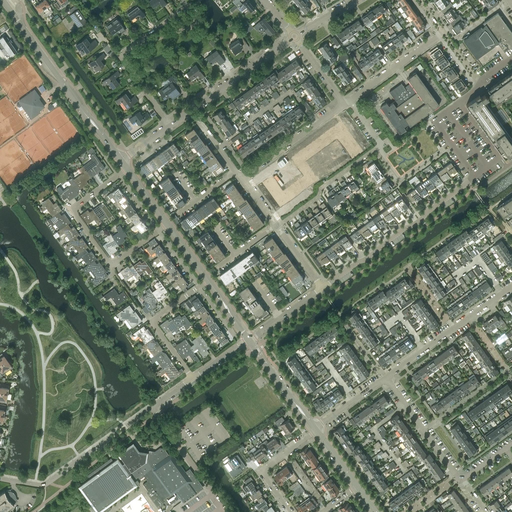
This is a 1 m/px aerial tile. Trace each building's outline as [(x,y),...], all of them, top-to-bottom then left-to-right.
[(246,7),(250,12),(255,8),(247,0),(238,8),(241,12),(246,7)] [(449,3),(446,0),(444,0),(436,6),(439,10),(440,9),(442,12),(452,5),(450,2),(449,3)] [(497,1),(496,0),(489,0),(484,4),(487,8),(486,8),(488,11),(498,4),(496,1),(497,1)] [(39,3),(44,10),(47,8),(42,1),(39,3)] [(408,1),(400,7),(403,12),(411,6),(408,1)] [(40,13),(44,10),(39,3),(35,6),(40,13)] [(311,8),(306,3),(300,8),(304,13),(311,8)] [(377,7),(381,14),(386,10),(382,3),(377,7)] [(138,15),(141,19),(145,16),(137,5),(126,13),(131,20),(138,15)] [(454,7),(452,5),(442,12),(444,14),(442,15),(445,19),(455,12),(453,8),(454,7)] [(411,6),(403,12),(407,17),(415,11),(411,6)] [(376,17),(381,14),(377,7),(371,11),(376,17)] [(69,15),(78,28),(79,29),(87,23),(78,10),(69,15)] [(376,17),(371,11),(366,14),(371,21),(376,17)] [(415,11),(407,17),(410,22),(412,20),(418,16),(415,11)] [(458,15),(455,12),(445,19),(448,23),(449,22),(451,24),(461,17),(459,14),(458,15)] [(462,39),(476,59),(494,46),(495,46),(494,44),(497,43),(497,42),(504,51),(511,45),(511,33),(510,30),(511,29),(509,27),(506,25),(504,23),(504,22),(497,13),(483,23),(485,25),(484,25),(482,28),(481,27),(480,27),(481,27),(466,38),(465,37),(462,39)] [(366,25),(371,21),(366,14),(361,18),(366,25)] [(418,16),(412,20),(416,25),(422,21),(418,16)] [(465,20),(464,19),(463,20),(461,17),(451,24),(453,27),(452,28),(456,34),(465,28),(464,25),(466,24),(466,22),(466,21),(466,20),(465,20)] [(106,26),(113,34),(119,30),(121,33),(125,30),(116,18),(106,26)] [(271,26),(267,21),(267,22),(264,18),(254,27),(257,30),(262,26),(266,30),(264,32),(268,37),(275,31),(270,26),(271,26)] [(358,20),(353,24),(357,30),(362,27),(358,20)] [(422,21),(416,25),(414,26),(418,31),(425,26),(422,21)] [(241,32),(244,36),(253,27),(250,24),(241,32)] [(352,34),(357,30),(353,24),(348,27),(352,34)] [(349,40),(354,36),(352,34),(348,27),(342,31),(347,38),(349,40)] [(347,38),(342,31),(337,35),(342,41),(347,38)] [(402,43),(407,39),(402,32),(397,36),(402,43)] [(394,33),(389,36),(392,39),(397,47),(402,43),(397,36),(394,33)] [(235,55),(242,50),(240,48),(247,44),(240,35),(237,38),(238,40),(229,46),(235,55)] [(10,40),(9,41),(7,38),(4,40),(2,36),(0,37),(0,51),(5,48),(10,56),(17,52),(11,43),(12,43),(10,40)] [(79,51),(83,49),(86,53),(98,45),(94,40),(90,44),(86,39),(75,46),(79,51)] [(392,50),(397,47),(392,39),(387,43),(392,50)] [(318,49),(322,54),(329,48),(326,43),(318,49)] [(392,50),(387,43),(381,47),(387,54),(392,50)] [(433,59),(434,58),(441,53),(442,52),(440,49),(439,50),(437,47),(430,52),(431,54),(430,54),(433,59)] [(322,54),(326,59),(333,53),(329,48),(322,54)] [(378,49),(373,53),(378,60),(384,56),(378,49)] [(220,66),(225,62),(217,51),(204,60),(207,64),(210,62),(212,65),(217,61),(220,66)] [(93,66),(97,72),(104,66),(101,61),(106,57),(103,53),(88,64),(91,67),(93,66)] [(333,53),(326,59),(330,64),(337,59),(333,53)] [(373,53),(368,56),(373,64),(378,60),(373,53)] [(434,60),(437,65),(446,58),(444,55),(443,56),(441,53),(434,58),(435,60),(434,60)] [(364,56),(362,58),(368,68),(373,64),(368,56),(365,58),(364,56)] [(368,68),(362,58),(359,60),(361,62),(358,64),(363,71),(368,68)] [(441,69),(443,70),(450,65),(448,62),(449,62),(446,58),(437,65),(441,69)] [(300,72),(298,69),(301,67),(296,60),(290,64),(296,71),(298,74),(300,72)] [(292,76),(291,75),(296,71),(290,64),(285,68),(292,77),(292,76)] [(333,69),(337,75),(345,69),(341,64),(333,69)] [(199,76),(201,79),(204,77),(196,65),(192,67),(193,69),(187,73),(192,81),(199,76)] [(452,68),(450,65),(443,70),(444,72),(443,72),(446,77),(455,70),(453,67),(452,68)] [(280,71),(287,80),(292,77),(285,68),(280,71)] [(337,75),(341,80),(350,73),(348,70),(346,71),(345,69),(337,75)] [(287,80),(280,71),(278,73),(276,70),(273,72),(279,80),(281,82),(284,79),(286,81),(287,80)] [(450,81),(451,82),(458,77),(456,74),(457,74),(455,70),(446,77),(449,81),(450,81)] [(511,70),(487,89),(488,91),(492,96),(501,109),(511,123),(511,70)] [(119,84),(115,78),(120,75),(117,71),(102,82),(104,86),(108,83),(113,89),(119,84)] [(278,85),(276,81),(279,80),(273,72),(268,76),(276,87),(278,85)] [(380,107),(399,134),(405,129),(403,126),(408,123),(409,125),(432,108),(433,109),(439,105),(416,73),(416,72),(409,77),(414,83),(405,89),(401,83),(389,92),(395,100),(388,105),(386,103),(380,107)] [(353,78),(350,73),(341,80),(345,85),(353,78)] [(167,79),(171,84),(165,88),(164,87),(159,92),(164,99),(170,95),(173,100),(180,94),(175,87),(178,85),(172,76),(167,79)] [(275,87),(276,87),(268,76),(263,80),(268,87),(272,84),(275,87)] [(451,85),(455,89),(464,82),(461,79),(460,80),(458,77),(451,82),(452,84),(451,85)] [(302,84),(305,89),(313,83),(309,79),(302,84)] [(263,80),(258,83),(263,91),(268,87),(263,80)] [(464,82),(455,89),(458,93),(459,93),(460,94),(467,89),(465,86),(466,86),(464,82)] [(258,94),(263,91),(258,83),(253,87),(258,94)] [(316,89),(313,83),(305,89),(309,94),(316,89)] [(253,98),(258,94),(253,87),(248,91),(253,98)] [(32,93),(22,101),(32,115),(44,107),(37,99),(40,97),(34,89),(31,92),(32,93)] [(309,94),(312,99),(320,94),(316,89),(309,94)] [(248,102),(253,98),(248,91),(243,94),(248,102)] [(127,109),(136,102),(138,101),(134,96),(129,100),(125,94),(115,101),(118,105),(122,102),(127,109)] [(243,94),(238,98),(243,106),(248,102),(243,94)] [(324,99),(320,94),(312,99),(316,104),(315,105),(318,109),(326,103),(323,100),(324,99)] [(466,105),(470,111),(482,127),(484,131),(500,152),(504,158),(505,158),(508,155),(510,157),(511,156),(511,155),(511,141),(498,122),(494,117),(483,102),(488,98),(487,96),(486,96),(485,95),(484,95),(481,98),(479,96),(479,95),(479,96),(474,99),(473,98),(469,102),(470,102),(466,105)] [(511,123),(501,109),(492,96),(489,98),(488,98),(483,102),(494,117),(498,122),(511,141),(511,123)] [(238,109),(243,106),(238,98),(233,102),(238,109)] [(293,110),(299,117),(304,113),(299,106),(293,110)] [(288,114),(294,121),(299,117),(293,110),(288,114)] [(224,116),(221,111),(213,116),(217,121),(224,116)] [(135,121),(136,122),(138,125),(150,117),(147,113),(142,116),(140,112),(129,119),(132,124),(135,121)] [(294,121),(288,114),(286,115),(284,112),(281,114),(283,117),(288,124),(294,121)] [(217,121),(221,126),(228,121),(226,118),(229,116),(227,114),(224,116),(217,121)] [(284,128),(288,125),(283,117),(278,121),(284,128)] [(221,126),(224,131),(232,126),(228,121),(221,126)] [(273,124),(278,132),(284,128),(278,121),(273,124)] [(305,176),(274,198),(280,206),(317,179),(304,161),(347,130),(341,122),(291,158),(305,176)] [(268,128),(273,135),(278,132),(273,124),(268,128)] [(232,126),(224,131),(228,136),(232,134),(234,136),(239,132),(237,130),(235,131),(232,126)] [(188,138),(196,132),(193,128),(185,134),(188,138)] [(263,132),(269,139),(273,135),(268,128),(263,132)] [(199,136),(196,132),(188,138),(191,143),(199,136)] [(258,135),(263,143),(269,139),(263,132),(258,135)] [(349,133),(339,140),(353,158),(362,151),(349,133)] [(258,146),(263,143),(258,135),(253,139),(258,146)] [(202,141),(199,136),(191,143),(194,147),(202,141)] [(253,150),(258,146),(253,139),(248,143),(253,150)] [(205,145),(205,144),(202,141),(194,147),(197,151),(198,150),(205,145)] [(173,142),(169,146),(175,154),(179,151),(173,142)] [(248,143),(243,146),(248,154),(253,150),(248,143)] [(198,150),(201,154),(209,148),(206,144),(205,144),(205,145),(198,150)] [(169,146),(165,148),(171,157),(175,154),(169,146)] [(243,157),(248,154),(243,146),(238,150),(243,157)] [(165,148),(161,151),(167,160),(171,157),(165,148)] [(212,152),(209,148),(201,154),(204,158),(212,152)] [(161,151),(157,154),(163,163),(167,160),(161,151)] [(215,156),(212,152),(204,158),(206,162),(215,156)] [(86,171),(91,177),(91,178),(105,168),(94,153),(90,156),(94,161),(87,166),(89,169),(86,171)] [(157,154),(153,157),(159,166),(163,163),(157,154)] [(218,160),(215,156),(206,162),(209,166),(218,160)] [(153,157),(149,160),(155,169),(159,166),(153,157)] [(380,167),(378,164),(376,165),(371,159),(362,165),(365,169),(367,167),(369,170),(367,172),(370,175),(372,174),(372,173),(378,169),(380,167)] [(149,160),(145,163),(151,171),(155,169),(149,160)] [(221,164),(218,160),(209,166),(212,170),(221,164)] [(451,174),(452,176),(458,172),(450,162),(443,168),(449,176),(451,174)] [(151,171),(145,163),(141,166),(147,175),(151,171)] [(224,168),(221,164),(212,170),(215,174),(224,168)] [(86,171),(84,168),(83,166),(79,169),(82,174),(74,180),(80,189),(88,183),(86,180),(89,178),(89,179),(91,177),(86,171)] [(450,178),(449,176),(443,168),(436,173),(442,181),(444,180),(445,181),(450,178)] [(382,170),(381,172),(378,169),(372,173),(372,174),(374,177),(372,178),(374,181),(374,182),(376,184),(385,178),(383,175),(385,174),(382,170)] [(443,183),(442,181),(436,173),(428,178),(434,187),(435,187),(437,185),(438,187),(443,183)] [(360,189),(354,182),(356,180),(352,175),(347,179),(350,183),(347,185),(351,192),(355,190),(356,192),(360,189)] [(160,183),(163,187),(171,181),(168,176),(160,183)] [(271,176),(263,182),(272,195),(280,189),(271,176)] [(80,189),(74,180),(73,178),(68,181),(71,185),(60,194),(64,199),(67,197),(69,201),(78,194),(76,191),(80,189)] [(387,181),(385,178),(376,184),(378,187),(381,186),(383,189),(380,190),(383,194),(393,186),(392,183),(390,185),(387,181)] [(436,188),(435,187),(434,187),(428,178),(421,184),(427,192),(429,190),(430,192),(436,188)] [(163,187),(166,191),(174,185),(171,181),(163,187)] [(340,190),(345,197),(345,196),(348,194),(350,196),(353,194),(351,192),(347,185),(344,181),(340,183),(343,188),(340,190)] [(227,193),(236,187),(233,183),(224,189),(227,193)] [(428,193),(427,192),(421,184),(414,189),(420,197),(422,196),(423,197),(428,193)] [(166,191),(169,195),(177,189),(174,185),(166,191)] [(345,197),(340,190),(337,186),(334,188),(337,192),(334,194),(334,195),(338,201),(339,201),(342,199),(343,201),(347,199),(345,196),(345,197)] [(230,197),(239,191),(236,187),(227,193),(230,197)] [(116,202),(124,196),(118,188),(108,195),(110,199),(112,198),(116,202)] [(169,195),(171,199),(180,193),(177,189),(169,195)] [(421,199),(420,197),(414,189),(407,194),(413,203),(415,201),(416,202),(421,199)] [(338,201),(334,195),(334,194),(331,190),(327,193),(330,197),(327,199),(332,206),(335,204),(337,206),(340,203),(339,201),(338,201)] [(242,195),(239,191),(230,197),(233,201),(242,195)] [(171,199),(174,203),(183,197),(180,193),(171,199)] [(242,195),(233,201),(236,205),(237,205),(245,199),(244,199),(242,195)] [(122,210),(130,204),(124,196),(116,202),(114,204),(116,207),(118,206),(122,210)] [(511,196),(496,208),(502,217),(511,210),(511,196)] [(186,201),(183,197),(174,203),(177,207),(186,201)] [(213,197),(209,200),(215,209),(219,205),(213,197)] [(62,210),(56,203),(53,205),(48,198),(41,203),(43,206),(40,208),(42,211),(46,209),(53,217),(59,212),(59,213),(62,210)] [(237,205),(240,209),(248,203),(245,198),(244,199),(245,199),(237,205)] [(402,210),(403,212),(408,208),(401,198),(394,203),(400,212),(402,210)] [(209,200),(205,203),(211,211),(215,209),(209,200)] [(205,203),(201,206),(207,214),(211,211),(205,203)] [(240,209),(243,213),(251,207),(248,203),(240,209)] [(327,216),(329,218),(332,216),(323,203),(320,205),(323,209),(320,211),(319,211),(324,218),(327,216)] [(401,213),(400,212),(394,203),(387,209),(393,217),(395,215),(396,217),(401,213)] [(128,218),(136,212),(130,204),(122,210),(120,212),(122,215),(124,214),(128,218)] [(106,214),(108,218),(112,215),(105,205),(101,208),(99,205),(92,210),(99,219),(106,214)] [(201,206),(196,209),(203,217),(207,214),(201,206)] [(366,211),(368,214),(376,209),(374,206),(366,211)] [(246,217),(254,211),(251,207),(243,213),(241,214),(244,218),(246,217)] [(324,218),(319,211),(320,211),(317,207),(313,210),(316,214),(313,216),(318,223),(321,221),(322,223),(326,220),(324,218)] [(196,209),(192,212),(198,220),(203,217),(196,209)] [(394,218),(393,217),(387,209),(379,214),(385,222),(387,221),(388,222),(394,218)] [(99,219),(92,210),(89,212),(88,210),(81,215),(88,225),(94,220),(97,224),(101,222),(99,219)] [(246,217),(249,221),(257,215),(254,211),(246,217)] [(64,214),(61,216),(59,213),(59,212),(53,217),(48,220),(51,224),(55,221),(61,229),(68,224),(68,225),(71,222),(64,214)] [(128,218),(125,220),(128,223),(132,221),(135,225),(142,220),(136,212),(128,218)] [(192,212),(188,215),(194,223),(198,220),(192,212)] [(318,223),(313,216),(310,212),(307,215),(310,219),(307,221),(306,221),(311,228),(312,227),(314,225),(316,227),(319,225),(318,223)] [(386,224),(385,222),(379,214),(372,219),(378,228),(378,227),(380,226),(381,228),(386,224)] [(188,215),(184,218),(190,226),(194,223),(188,215)] [(249,221),(252,225),(260,219),(257,215),(249,221)] [(304,217),(300,219),(303,223),(300,225),(300,226),(306,234),(313,230),(312,227),(311,228),(306,221),(307,221),(304,217)] [(180,221),(186,229),(190,226),(184,218),(180,221)] [(488,229),(487,229),(489,231),(494,227),(488,218),(483,222),(488,229)] [(263,223),(260,219),(252,225),(255,229),(263,223)] [(379,229),(378,227),(378,228),(372,219),(365,225),(371,233),(373,231),(374,233),(379,229)] [(137,229),(141,234),(148,229),(142,220),(135,225),(131,228),(134,231),(137,229)] [(297,228),(293,230),(300,239),(306,234),(300,226),(300,225),(297,221),(294,224),(297,228)] [(483,222),(478,225),(483,232),(482,232),(484,235),(487,232),(485,230),(487,229),(488,229),(483,222)] [(74,227),(71,229),(68,225),(68,224),(61,229),(57,232),(60,236),(64,233),(70,241),(76,237),(79,235),(74,227)] [(125,241),(123,238),(127,236),(119,225),(115,228),(118,232),(112,237),(118,246),(125,241)] [(372,234),(371,233),(365,225),(357,230),(363,238),(364,238),(366,237),(367,238),(372,234)] [(478,225),(473,229),(478,236),(477,236),(479,238),(484,235),(482,232),(483,232),(478,225)] [(473,229),(468,232),(467,232),(471,237),(472,239),(474,242),(477,240),(475,238),(477,236),(478,236),(473,229)] [(365,240),(364,238),(363,238),(357,230),(350,235),(356,244),(358,242),(359,243),(365,240)] [(468,232),(466,230),(461,234),(466,241),(467,243),(472,239),(471,237),(467,232),(468,232)] [(199,237),(202,241),(210,235),(207,231),(199,237)] [(118,246),(112,237),(110,234),(107,237),(109,241),(103,246),(110,255),(117,250),(115,248),(118,246)] [(456,237),(461,244),(461,245),(462,247),(465,245),(463,243),(466,241),(461,234),(456,237)] [(202,241),(205,245),(213,239),(210,235),(202,241)] [(346,248),(347,249),(352,245),(345,236),(338,241),(344,249),(346,248)] [(79,240),(76,237),(70,241),(66,244),(69,248),(73,245),(79,253),(85,249),(88,246),(82,238),(79,240)] [(263,243),(266,247),(275,241),(272,237),(263,243)] [(457,250),(462,247),(461,245),(461,244),(456,237),(451,241),(456,248),(457,250)] [(205,245),(208,249),(216,243),(213,239),(205,245)] [(497,250),(504,245),(501,240),(492,247),(494,250),(496,248),(497,250)] [(164,252),(158,244),(156,241),(150,246),(150,245),(145,248),(148,252),(151,255),(155,253),(158,257),(164,252)] [(266,247),(269,251),(278,245),(275,241),(266,247)] [(345,251),(344,249),(338,241),(331,246),(337,255),(337,254),(339,253),(340,254),(345,251)] [(452,254),(457,250),(456,248),(451,241),(446,245),(451,252),(452,254)] [(208,249),(211,253),(219,247),(216,243),(208,249)] [(269,251),(272,255),(281,249),(278,245),(269,251)] [(446,245),(441,248),(446,255),(447,258),(450,256),(448,253),(451,252),(446,245)] [(501,256),(508,250),(504,245),(497,250),(495,252),(497,255),(499,253),(501,255),(501,256)] [(338,256),(337,254),(337,255),(331,246),(323,251),(329,260),(331,258),(332,260),(338,256)] [(211,253),(214,257),(222,251),(219,247),(211,253)] [(435,252),(442,261),(447,258),(446,255),(441,248),(435,252)] [(88,253),(85,249),(79,253),(75,256),(78,260),(82,257),(88,265),(88,266),(94,261),(97,259),(91,251),(88,253)] [(275,260),(276,259),(284,253),(281,249),(272,255),(275,260)] [(505,260),(505,261),(511,255),(508,250),(501,256),(501,255),(497,258),(501,263),(502,262),(505,260)] [(214,257),(217,261),(225,255),(222,251),(214,257)] [(252,251),(248,254),(254,263),(258,260),(252,251)] [(330,261),(329,260),(323,251),(313,259),(319,267),(324,264),(325,265),(330,261)] [(164,252),(158,257),(154,260),(156,263),(160,261),(164,265),(170,260),(164,252)] [(276,259),(279,263),(288,257),(285,252),(284,253),(276,259)] [(254,263),(248,254),(244,257),(250,266),(254,263)] [(508,266),(511,262),(511,255),(505,261),(505,260),(502,262),(505,265),(507,263),(508,265),(508,266)] [(244,257),(240,260),(246,269),(250,266),(244,257)] [(279,263),(282,267),(291,261),(288,257),(279,263)] [(170,273),(176,268),(170,260),(164,265),(160,268),(162,272),(166,269),(170,273)] [(240,260),(236,263),(242,271),(246,269),(240,260)] [(100,262),(97,264),(94,261),(88,266),(88,265),(84,268),(86,272),(90,269),(97,278),(106,271),(100,262)] [(146,270),(148,274),(152,272),(145,261),(141,264),(139,261),(133,266),(133,267),(139,275),(146,270)] [(282,267),(285,271),(293,265),(291,261),(282,267)] [(417,267),(420,273),(427,268),(430,266),(428,263),(425,265),(424,262),(417,267)] [(238,274),(242,271),(236,263),(232,266),(238,274)] [(285,271),(288,275),(296,269),(293,265),(285,271)] [(137,279),(140,277),(139,275),(133,267),(130,269),(128,266),(120,272),(126,281),(134,275),(137,279)] [(234,277),(238,274),(232,266),(228,269),(234,277)] [(431,273),(433,271),(430,266),(427,268),(420,273),(424,278),(431,273)] [(473,269),(478,276),(482,273),(477,266),(473,269)] [(176,281),(182,276),(176,268),(170,273),(166,276),(168,279),(172,277),(176,281)] [(230,280),(234,277),(228,269),(223,272),(230,280)] [(288,275),(291,279),(299,273),(296,269),(288,275)] [(435,278),(437,276),(433,271),(431,273),(424,278),(428,283),(435,278)] [(225,283),(230,280),(223,272),(219,275),(225,283)] [(301,278),(302,277),(299,273),(291,279),(296,286),(297,287),(298,287),(299,287),(300,286),(301,285),(301,284),(300,283),(303,281),(301,278)] [(176,281),(172,284),(174,288),(178,285),(182,290),(188,285),(182,276),(176,281)] [(438,283),(440,281),(437,276),(435,278),(428,283),(431,288),(438,283)] [(404,278),(399,282),(404,289),(406,291),(413,286),(409,279),(406,281),(404,278)] [(481,285),(486,292),(491,288),(485,279),(482,281),(483,283),(481,285)] [(158,288),(152,293),(158,301),(158,302),(165,297),(163,294),(167,291),(159,281),(155,284),(158,288)] [(442,288),(444,286),(440,281),(438,283),(431,288),(435,293),(442,288)] [(404,289),(399,282),(394,286),(399,293),(401,295),(403,293),(402,291),(404,289)] [(476,289),(481,296),(486,292),(481,285),(480,283),(477,285),(478,287),(476,289)] [(247,286),(246,286),(239,292),(242,296),(250,290),(247,286)] [(401,295),(399,293),(394,286),(389,289),(394,296),(395,299),(401,295)] [(471,292),(476,299),(481,296),(476,289),(475,286),(472,288),(473,291),(471,292)] [(442,288),(435,293),(439,298),(448,291),(446,288),(444,290),(442,288)] [(111,297),(117,306),(128,298),(123,291),(119,295),(114,289),(104,296),(107,300),(111,297)] [(155,304),(158,301),(152,293),(149,289),(145,291),(147,294),(142,297),(145,301),(142,303),(149,312),(157,306),(155,304)] [(394,296),(389,289),(384,293),(387,298),(389,300),(390,302),(393,300),(392,298),(394,296)] [(253,294),(250,290),(242,296),(245,300),(253,294)] [(387,298),(384,293),(382,290),(377,294),(382,301),(384,303),(389,300),(387,298)] [(466,296),(471,303),(476,299),(471,292),(470,290),(467,292),(468,294),(466,296)] [(245,300),(248,304),(256,298),(253,294),(245,300)] [(382,301),(377,294),(372,298),(377,305),(379,307),(381,305),(380,303),(382,301)] [(461,300),(466,307),(471,303),(466,296),(465,294),(462,296),(463,298),(461,299),(461,300)] [(511,296),(503,303),(505,306),(507,305),(510,309),(510,310),(511,308),(511,296)] [(196,310),(203,305),(197,297),(187,305),(189,308),(193,306),(196,310)] [(456,303),(461,310),(466,307),(461,300),(461,299),(460,297),(457,299),(458,301),(456,303)] [(259,302),(256,298),(248,304),(250,308),(259,302)] [(379,307),(377,305),(372,298),(367,301),(374,311),(379,307)] [(417,309),(424,304),(420,299),(411,305),(414,310),(417,309)] [(451,307),(456,314),(461,310),(456,303),(455,301),(452,303),(453,305),(451,307)] [(262,306),(259,302),(250,308),(253,312),(262,306)] [(420,314),(427,309),(424,304),(417,309),(414,310),(418,315),(420,314)] [(196,310),(193,313),(195,316),(199,314),(202,318),(209,314),(203,305),(196,310)] [(451,318),(456,314),(451,307),(450,305),(447,307),(448,309),(446,310),(451,318)] [(270,315),(265,308),(263,308),(262,306),(253,312),(258,319),(262,316),(264,320),(270,315)] [(130,310),(128,307),(127,308),(126,307),(117,314),(122,321),(127,318),(133,327),(142,320),(135,312),(132,314),(130,310)] [(424,319),(431,314),(427,309),(420,314),(418,315),(422,320),(424,319)] [(348,317),(352,322),(359,317),(361,316),(359,313),(358,314),(356,311),(355,311),(354,310),(353,310),(352,311),(351,311),(351,312),(351,314),(351,315),(348,317)] [(202,318),(199,321),(201,325),(205,322),(208,327),(215,322),(209,314),(202,318)] [(427,324),(435,319),(431,314),(424,319),(422,320),(424,323),(426,322),(427,324)] [(185,324),(188,328),(192,325),(184,315),(181,318),(179,315),(172,320),(178,329),(185,324)] [(502,327),(505,324),(499,315),(496,316),(495,315),(490,318),(496,327),(500,324),(502,327)] [(363,322),(365,321),(361,316),(359,317),(352,322),(355,327),(363,322)] [(488,333),(496,327),(490,318),(485,322),(486,324),(483,325),(488,333)] [(438,324),(435,319),(427,324),(425,325),(427,328),(429,327),(431,329),(438,324)] [(180,330),(178,329),(172,320),(169,323),(167,320),(160,325),(166,333),(165,334),(170,340),(174,337),(171,333),(175,331),(176,333),(180,330)] [(214,335),(221,330),(215,322),(208,327),(205,329),(207,333),(211,330),(214,335)] [(355,327),(359,332),(366,327),(368,326),(366,323),(364,324),(363,322),(355,327)] [(334,336),(336,338),(343,333),(341,331),(339,332),(334,325),(329,329),(334,336)] [(135,339),(139,335),(145,344),(151,340),(154,337),(148,329),(146,330),(144,326),(132,335),(135,339)] [(359,332),(363,337),(370,332),(372,331),(370,328),(368,329),(366,327),(359,332)] [(332,337),(334,336),(329,329),(324,332),(329,339),(329,340),(331,342),(334,340),(332,337)] [(222,346),(229,340),(221,330),(214,335),(211,337),(213,341),(217,338),(222,346)] [(374,337),(376,336),(372,331),(370,332),(363,337),(366,342),(373,337),(374,337)] [(465,341),(473,336),(469,331),(462,336),(465,341)] [(324,332),(319,336),(324,343),(326,345),(329,343),(327,341),(329,340),(329,339),(324,332)] [(209,348),(205,342),(200,335),(197,337),(197,338),(192,341),(194,344),(191,347),(190,348),(193,352),(197,349),(203,357),(209,353),(206,350),(209,348)] [(319,336),(314,340),(319,347),(321,349),(323,347),(322,345),(324,343),(319,336)] [(403,341),(408,348),(413,345),(407,336),(402,339),(403,341)] [(469,346),(476,341),(473,336),(465,341),(469,346)] [(366,342),(370,347),(379,341),(377,338),(375,340),(374,337),(373,337),(366,342)] [(191,347),(185,339),(178,344),(181,349),(178,351),(183,359),(189,355),(192,359),(196,356),(193,352),(190,348),(191,347)] [(398,345),(403,352),(408,348),(403,341),(402,339),(399,341),(400,343),(398,345)] [(143,351),(148,348),(154,356),(161,351),(163,350),(159,345),(156,347),(152,342),(151,340),(145,344),(141,347),(143,351)] [(314,340),(309,343),(314,350),(316,353),(318,350),(317,348),(319,347),(314,340)] [(473,352),(480,346),(476,341),(469,346),(473,352)] [(314,350),(309,343),(304,347),(311,356),(313,354),(312,352),(314,350)] [(393,349),(398,356),(403,352),(398,345),(397,343),(394,345),(395,347),(393,349)] [(344,354),(351,349),(347,344),(338,350),(340,353),(342,351),(344,354)] [(447,349),(453,356),(458,352),(453,345),(447,349)] [(476,357),(483,351),(480,346),(473,352),(476,357)] [(388,352),(393,359),(398,356),(393,349),(392,347),(389,349),(390,351),(388,352)] [(511,357),(511,354),(508,348),(503,351),(509,360),(511,357)] [(355,354),(351,349),(344,354),(342,355),(344,358),(346,357),(347,359),(348,359),(355,354)] [(442,353),(448,360),(453,356),(447,349),(442,353)] [(383,356),(388,363),(393,359),(388,352),(387,350),(384,352),(385,354),(383,356)] [(156,360),(160,365),(162,368),(168,364),(172,362),(168,357),(165,353),(164,354),(161,351),(154,356),(149,359),(152,363),(156,360)] [(480,362),(487,356),(483,351),(476,357),(480,362)] [(437,356),(443,364),(448,360),(442,353),(437,356)] [(351,364),(358,359),(355,354),(348,359),(347,359),(345,360),(347,363),(348,362),(350,365),(351,364)] [(383,367),(388,363),(383,356),(382,354),(379,356),(380,358),(378,360),(383,367)] [(287,361),(291,366),(298,361),(298,362),(300,360),(298,357),(296,359),(294,356),(287,361)] [(432,360),(438,367),(443,364),(437,356),(432,360)] [(483,367),(491,361),(487,356),(480,362),(483,367)] [(351,364),(350,365),(349,365),(353,370),(355,369),(362,364),(358,359),(351,364)] [(7,360),(0,365),(0,372),(2,375),(12,368),(7,360)] [(427,363),(433,371),(438,367),(432,360),(427,363)] [(298,361),(291,366),(294,372),(301,366),(301,367),(303,365),(301,362),(299,364),(298,362),(298,361)] [(487,372),(494,366),(491,361),(483,367),(487,372)] [(422,367),(428,374),(433,371),(427,363),(422,367)] [(171,381),(180,374),(174,365),(171,368),(168,364),(162,368),(158,372),(161,375),(165,372),(171,381)] [(366,369),(362,364),(355,369),(353,370),(356,375),(358,374),(366,369)] [(301,366),(294,372),(298,377),(305,371),(305,372),(307,370),(303,365),(301,367),(301,366)] [(494,366),(487,372),(491,377),(498,372),(494,366)] [(417,371),(423,378),(428,374),(422,367),(417,371)] [(358,374),(356,375),(358,378),(358,379),(360,381),(361,381),(363,380),(363,379),(369,374),(366,369),(358,374)] [(305,371),(298,377),(301,382),(308,376),(309,377),(311,375),(307,370),(305,372),(305,371)] [(421,381),(420,380),(423,378),(417,371),(412,375),(413,376),(411,378),(417,386),(419,384),(421,381)] [(308,376),(301,382),(305,387),(312,382),(314,380),(311,375),(309,377),(308,376)] [(480,383),(477,379),(474,375),(469,379),(475,387),(480,383)] [(475,387),(469,379),(464,383),(469,390),(475,387)] [(312,382),(305,387),(309,392),(318,385),(316,382),(314,384),(312,382)] [(0,392),(7,394),(8,385),(0,383),(0,392)] [(469,390),(464,383),(459,386),(464,394),(469,390)] [(508,394),(511,391),(511,390),(507,384),(502,387),(508,394)] [(464,394),(459,386),(454,390),(459,397),(464,394)] [(332,392),(338,400),(343,396),(336,387),(331,390),(333,392),(332,392)] [(509,396),(508,394),(502,387),(498,390),(504,399),(509,396)] [(331,390),(326,394),(328,396),(327,396),(332,403),(338,400),(332,392),(333,392),(331,390)] [(459,397),(454,390),(449,394),(454,401),(459,397)] [(494,393),(500,402),(504,399),(498,390),(494,393)] [(496,405),(500,402),(494,393),(489,397),(496,405)] [(322,400),(327,407),(332,403),(327,396),(328,396),(326,394),(323,396),(325,398),(323,400),(322,400)] [(454,401),(449,394),(444,397),(449,405),(454,401)] [(378,399),(383,406),(388,403),(389,404),(391,402),(388,397),(386,398),(383,395),(378,399)] [(449,405),(444,397),(439,401),(444,408),(449,405)] [(491,408),(496,405),(489,397),(485,400),(491,408)] [(322,410),(327,407),(322,400),(323,400),(321,398),(313,404),(318,411),(321,409),(322,410)] [(373,403),(378,410),(383,406),(378,399),(373,403)] [(444,408),(439,401),(437,399),(435,400),(436,403),(434,405),(439,412),(444,408)] [(487,412),(491,408),(485,400),(481,403),(487,412)] [(368,406),(373,414),(378,410),(373,403),(368,406)] [(476,406),(482,415),(487,412),(481,403),(476,406)] [(363,410),(368,417),(373,414),(368,406),(363,410)] [(478,418),(482,415),(476,406),(472,409),(477,416),(477,417),(478,418)] [(473,420),(477,417),(477,416),(472,409),(467,413),(473,420)] [(358,414),(363,421),(368,417),(363,410),(358,414)] [(363,421),(358,414),(353,417),(358,425),(363,421)] [(394,425),(401,420),(397,415),(390,420),(394,425)] [(283,429),(291,423),(288,419),(285,421),(282,417),(275,422),(278,427),(280,425),(283,429)] [(501,422),(508,431),(511,427),(506,419),(501,422)] [(397,430),(404,425),(401,420),(394,425),(397,430)] [(462,427),(458,423),(457,424),(455,421),(451,424),(452,427),(450,429),(453,433),(462,427)] [(497,426),(498,427),(503,434),(508,431),(501,422),(497,426)] [(291,423),(283,429),(286,434),(284,435),(286,438),(291,434),(290,432),(294,428),(291,423)] [(337,436),(344,431),(342,428),(345,427),(343,424),(333,431),(337,436)] [(401,435),(408,430),(404,425),(397,430),(401,435)] [(453,433),(456,438),(465,431),(462,427),(453,433)] [(494,430),(499,437),(503,434),(498,427),(494,430)] [(494,441),(499,437),(494,430),(493,429),(488,432),(494,441)] [(404,440),(412,435),(408,430),(401,435),(404,440)] [(340,441),(348,436),(344,431),(337,436),(340,441)] [(456,438),(459,442),(468,436),(465,431),(456,438)] [(484,435),(490,444),(494,441),(488,432),(484,435)] [(269,440),(276,449),(281,445),(277,440),(279,438),(275,433),(273,435),(274,437),(269,440)] [(408,445),(415,440),(412,435),(404,440),(408,445)] [(344,446),(352,441),(348,436),(340,441),(344,446)] [(459,442),(463,447),(471,440),(468,436),(459,442)] [(276,449),(269,440),(265,443),(264,442),(261,444),(265,449),(268,447),(271,452),(276,449)] [(412,450),(419,445),(415,440),(408,445),(412,450)] [(463,447),(466,451),(474,445),(471,440),(463,447)] [(352,441),(344,446),(348,451),(355,446),(352,441)] [(116,456),(118,458),(129,473),(145,461),(146,453),(138,452),(133,444),(116,456)] [(265,449),(261,444),(259,445),(260,446),(256,450),(262,459),(267,455),(263,450),(265,449)] [(347,452),(350,455),(352,453),(354,455),(361,450),(358,445),(355,446),(348,451),(347,452)] [(415,455),(422,450),(419,445),(412,450),(415,455)] [(478,453),(476,450),(478,449),(474,445),(466,451),(469,455),(472,453),(473,456),(478,453)] [(147,451),(146,453),(145,461),(129,473),(131,476),(133,474),(134,475),(136,473),(140,478),(145,475),(149,480),(143,485),(149,492),(147,494),(158,508),(163,505),(161,502),(164,501),(166,504),(170,504),(179,497),(181,500),(184,501),(201,489),(201,485),(191,471),(187,471),(185,472),(173,455),(172,455),(169,455),(168,456),(164,449),(160,448),(155,452),(147,451)] [(313,455),(310,449),(309,450),(307,448),(299,453),(301,456),(302,455),(306,460),(313,455)] [(256,459),(258,462),(262,459),(256,450),(252,453),(250,450),(247,452),(245,454),(247,457),(249,455),(253,460),(256,459)] [(358,460),(365,455),(361,450),(354,455),(358,460)] [(422,450),(415,455),(419,461),(422,459),(426,456),(426,455),(422,450)] [(425,464),(432,459),(429,454),(426,455),(426,456),(422,459),(425,464)] [(227,463),(224,465),(229,472),(233,477),(242,470),(240,467),(244,464),(237,455),(230,460),(229,459),(228,460),(229,460),(229,461),(227,463)] [(312,467),(318,462),(317,460),(313,455),(306,460),(310,465),(312,467)] [(361,465),(368,460),(365,455),(358,460),(361,465)] [(96,511),(106,511),(111,509),(109,505),(140,483),(138,480),(140,478),(136,473),(134,475),(133,474),(131,476),(129,473),(118,458),(113,461),(111,458),(87,475),(90,478),(81,485),(78,487),(96,511)] [(429,469),(436,464),(432,459),(425,464),(429,469)] [(365,470),(372,465),(368,460),(361,465),(365,470)] [(316,474),(324,469),(320,464),(319,464),(318,462),(312,467),(313,469),(316,474)] [(432,474),(440,469),(436,464),(429,469),(432,474)] [(304,472),(303,470),(299,465),(297,466),(295,469),(301,472),(302,474),(304,472)] [(369,475),(376,470),(372,465),(365,470),(369,475)] [(286,466),(281,470),(286,477),(291,473),(291,472),(293,471),(289,466),(287,467),(286,466)] [(511,480),(509,477),(511,474),(511,472),(508,467),(503,471),(507,478),(510,482),(511,480)] [(324,469),(316,474),(320,480),(328,474),(324,469)] [(440,469),(432,474),(434,476),(433,477),(432,480),(434,483),(441,478),(441,476),(443,474),(440,469)] [(276,477),(275,478),(280,485),(281,484),(283,483),(281,481),(286,477),(281,470),(276,474),(277,475),(276,475),(276,477)] [(372,480),(379,475),(376,470),(369,475),(372,480)] [(507,478),(503,471),(498,475),(503,481),(506,485),(507,484),(504,480),(507,478)] [(376,485),(383,480),(379,475),(372,480),(376,485)] [(503,481),(498,475),(493,478),(498,485),(501,489),(502,488),(500,483),(503,481)] [(258,489),(260,488),(258,485),(256,487),(251,481),(253,480),(250,477),(244,481),(246,484),(242,487),(245,492),(249,489),(252,493),(258,489)] [(498,485),(493,478),(489,482),(493,488),(496,492),(498,491),(495,487),(498,485)] [(327,489),(334,484),(331,479),(323,484),(327,489)] [(313,489),(315,487),(309,480),(307,481),(306,484),(311,486),(313,489)] [(383,480),(376,485),(380,491),(387,485),(383,480)] [(413,485),(419,492),(424,488),(419,481),(413,485)] [(493,488),(489,482),(484,485),(489,491),(488,492),(491,496),(493,495),(490,490),(493,488)] [(334,484),(327,489),(331,494),(329,495),(331,498),(338,493),(336,491),(338,489),(334,484)] [(408,488),(414,496),(419,492),(413,485),(408,488)] [(485,494),(488,492),(489,491),(484,485),(479,489),(483,495),(486,499),(488,498),(485,494)] [(403,492),(409,499),(414,496),(408,488),(403,492)] [(13,496),(12,495),(10,489),(4,491),(0,494),(0,511),(5,511),(14,505),(18,500),(13,496)] [(258,489),(252,493),(250,495),(253,500),(257,497),(260,501),(263,498),(267,496),(265,493),(263,495),(258,489)] [(447,496),(450,499),(456,494),(453,489),(446,494),(442,497),(443,499),(447,496)] [(398,496),(404,503),(409,499),(403,492),(398,496)] [(324,500),(320,494),(318,496),(313,493),(311,496),(322,501),(324,500)] [(460,499),(456,494),(450,499),(446,502),(447,503),(451,500),(453,504),(460,499)] [(393,499),(398,507),(404,503),(398,496),(393,499)] [(315,506),(314,505),(317,503),(312,497),(310,499),(304,503),(309,510),(315,506)] [(260,501),(255,505),(258,509),(262,506),(265,511),(271,506),(272,505),(270,503),(268,504),(263,498),(260,501)] [(393,509),(393,510),(398,507),(393,499),(388,503),(390,506),(388,508),(390,511),(393,509)] [(463,504),(460,499),(453,504),(449,506),(450,508),(454,505),(457,508),(463,504)] [(493,510),(500,506),(504,503),(503,501),(498,504),(496,500),(489,505),(493,510)] [(306,511),(309,510),(304,503),(299,506),(297,503),(295,505),(299,511),(306,511)] [(343,511),(351,511),(354,510),(350,505),(349,506),(347,503),(339,509),(341,511),(343,511)]
